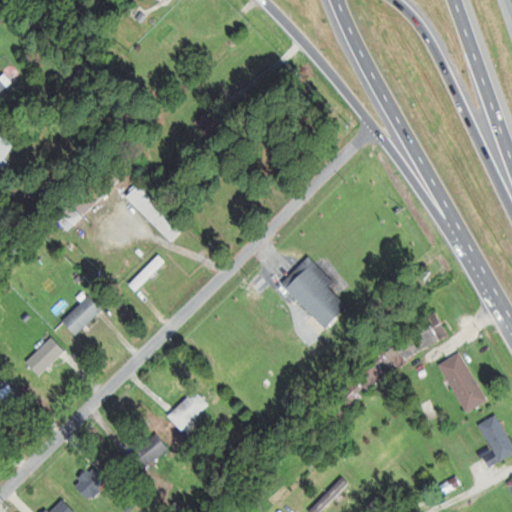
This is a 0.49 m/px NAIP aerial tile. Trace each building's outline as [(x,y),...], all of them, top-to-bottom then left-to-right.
[(0,93),(10,87),(0,73),(0,93)] [(209,140),(226,131),(216,110),(199,119),(209,140)] [(0,132),(0,170),(0,171),(20,144),(1,131),(0,132)] [(263,165),(285,161),(281,142),(260,145),(263,165)] [(130,195),(174,241),(188,227),(144,182),(130,195)] [(139,291),(169,261),(162,254),(132,284),(139,291)] [(329,328),(355,303),(310,257),(285,282),(329,328)] [(81,336),(106,310),(92,295),(66,321),(81,336)] [(396,336),(406,358),(451,336),(440,314),(396,336)] [(43,376),(68,350),(55,337),(29,363),(43,376)] [(407,359),(391,341),(323,404),(339,422),(407,359)] [(442,364),(470,413),(491,401),(463,352),(442,364)] [(0,403),(18,393),(13,384),(4,390),(1,384),(0,384),(0,403)] [(211,404),(198,391),(176,412),(189,425),(211,404)] [(503,462),(511,456),(511,437),(500,415),(482,424),(503,462)] [(419,440),(407,427),(373,461),(385,474),(419,440)] [(166,453),(156,439),(138,453),(147,467),(166,453)] [(324,511),(352,484),(345,478),(312,511),(313,511),(324,511)]
